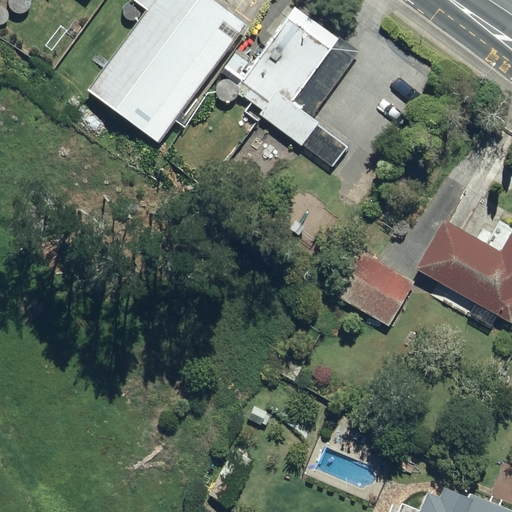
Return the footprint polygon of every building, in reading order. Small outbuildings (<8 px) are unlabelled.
[(131,0),(148,12),(88,90),(157,142),(236,39),(219,26),(229,13),(212,0),(131,0)] [(299,139),(315,115),(298,104),(300,100),(291,94),(337,31),(293,0),(291,0),(285,10),(283,8),(238,75),(265,94),(256,108),(299,139)] [(473,295),(466,306),(488,319),(495,308),(508,315),(511,309),(511,219),(496,246),(440,212),(412,259),(473,295)] [(357,244),(333,289),(387,319),(412,274),(357,244)] [(254,462),(230,450),(208,493),(231,505),(254,462)] [(411,511),(511,511),(511,503),(467,484),(465,487),(440,476),(436,486),(422,480),(409,511),(411,511)]
